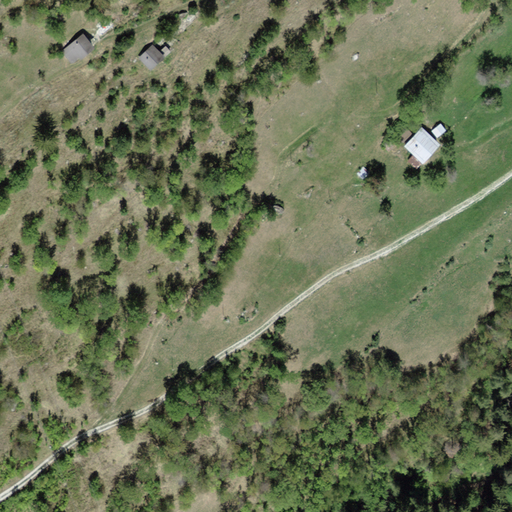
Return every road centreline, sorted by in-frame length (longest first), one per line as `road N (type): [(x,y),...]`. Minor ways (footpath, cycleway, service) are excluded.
road 1 (track): [(0,497),(75,439),(155,403),(335,272),(511,172)]
road 2 (track): [(87,433),(142,363),(151,335),(276,179),(280,159)]
road 3 (track): [(0,116),(107,40),(198,0)]
